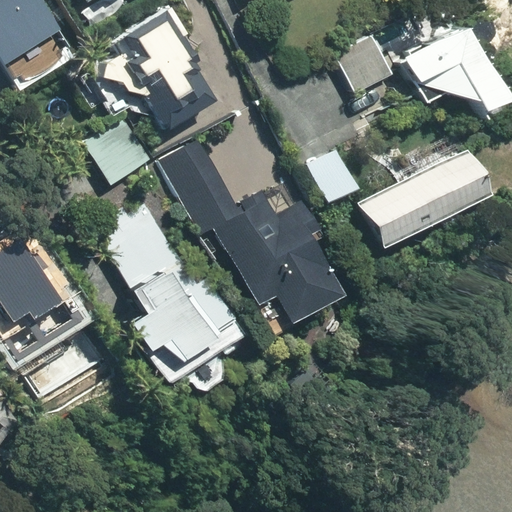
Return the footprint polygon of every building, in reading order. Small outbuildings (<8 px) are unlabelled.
[(56,28),(38,0),(0,0),(0,60),(1,62),(56,28)] [(165,127),(218,95),(165,7),(112,38),(165,127)] [(399,54),(413,82),(473,98),(478,107),(502,95),(464,21),(399,54)] [(353,92),(391,74),(372,34),(333,52),(353,92)] [(81,143),(108,185),(149,158),(123,117),(81,143)] [(199,137),(155,161),(196,235),(210,228),(251,303),(269,293),(285,320),(338,291),(307,233),(316,228),(299,199),(275,212),(261,188),(235,202),(199,137)] [(463,148),(354,201),(377,247),(486,194),(463,148)] [(305,164),(323,202),(355,187),(337,149),(305,164)] [(173,357),(233,321),(206,276),(195,283),(142,195),(94,224),(145,309),(128,320),(144,347),(154,341),(173,357)] [(0,439),(15,419),(7,413),(13,409),(0,391),(0,439)]
